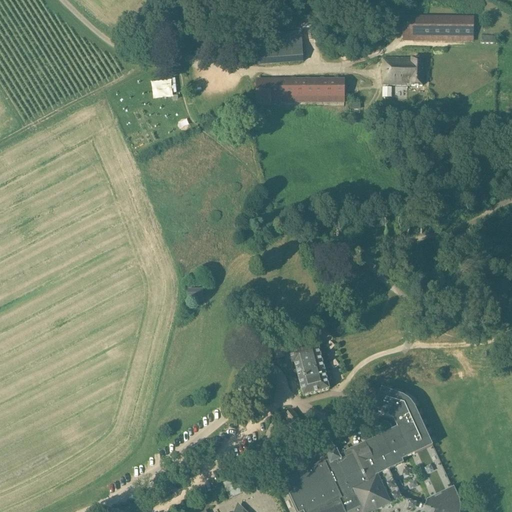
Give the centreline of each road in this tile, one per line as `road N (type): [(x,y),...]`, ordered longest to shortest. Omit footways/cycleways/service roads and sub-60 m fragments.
road 1 (unclassified): [(409,346),(412,316),(405,300),(377,280),(373,247),(511,210)]
road 2 (unclassified): [(244,69),(116,46),(57,0)]
